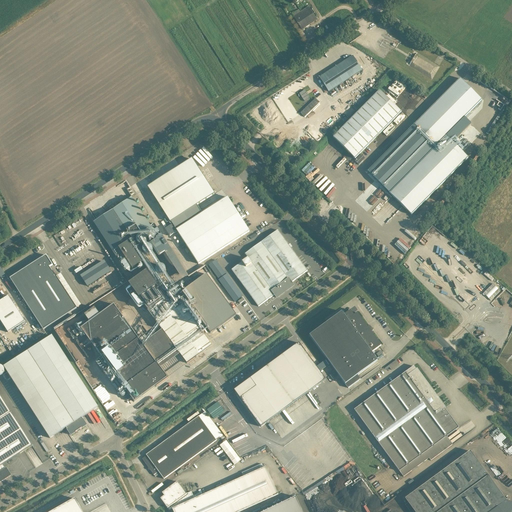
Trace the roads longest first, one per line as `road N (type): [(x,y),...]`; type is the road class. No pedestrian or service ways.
road 1 (unclassified): [(113,440),(358,259)]
road 2 (tertiary): [(0,249),(203,117),(216,118)]
road 3 (tertiary): [(511,411),(358,259)]
road 4 (tertiary): [(358,259),(216,118)]
road 5 (unclassified): [(216,118),(378,7)]
road 6 (unclassified): [(511,91),(378,7)]
road 7 (unclassified): [(0,504),(113,440)]
